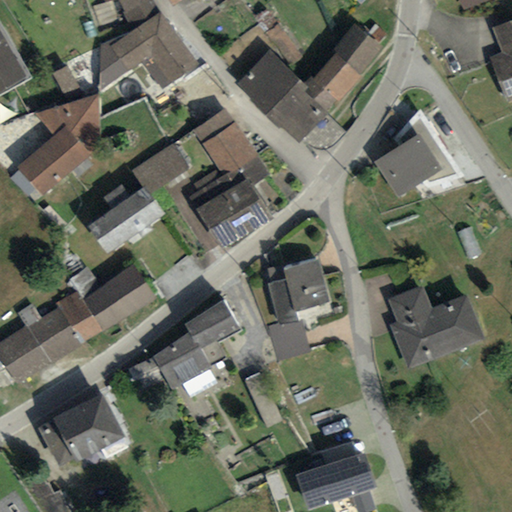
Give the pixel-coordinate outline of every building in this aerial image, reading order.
[(160,6),(156,0),(119,0),(132,26),(160,6)] [(459,0),(463,9),(487,0),(459,0)] [(200,60),(160,6),(132,26),(108,44),(127,70),(150,54),(171,82),(200,60)] [(505,52),(490,58),(508,100),(511,98),(511,18),(494,26),(505,52)] [(0,19),(0,87),(29,71),(0,19)] [(307,81),(269,47),(239,81),(298,134),(380,43),(353,19),(331,44),(336,49),(307,81)] [(35,112),(52,133),(16,162),(41,192),(99,144),(95,93),(35,112)] [(224,107),(190,131),(222,175),(255,151),(224,107)] [(399,142),(373,158),(397,195),(421,180),(427,189),(459,170),(419,107),(396,137),(399,142)] [(187,164),(171,142),(133,169),(143,182),(149,192),(187,164)] [(247,176),(198,207),(222,244),(270,213),(247,176)] [(149,192),(143,182),(87,220),(106,248),(161,209),(149,192)] [(270,282),(265,283),(275,325),(298,320),(295,308),(326,301),(316,257),(267,268),(270,282)] [(57,306),(0,342),(0,351),(18,379),(150,294),(131,264),(82,296),(76,287),(54,301),(57,306)] [(397,320),(391,323),(409,365),(484,334),(466,292),(433,306),(423,283),(387,297),(397,320)] [(236,326),(221,299),(185,319),(191,329),(150,353),(171,391),(214,366),(202,345),(236,326)] [(53,416),(35,425),(57,468),(126,434),(103,387),(51,413),(53,416)] [(364,448),(295,472),(308,507),(377,483),(364,448)] [(362,511),(379,511),(377,495),(361,497),(362,511)]
